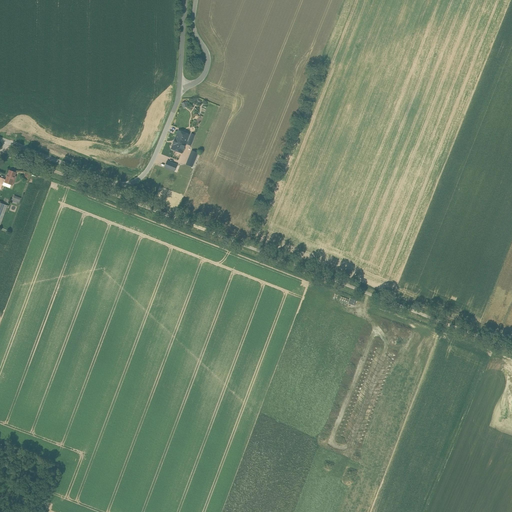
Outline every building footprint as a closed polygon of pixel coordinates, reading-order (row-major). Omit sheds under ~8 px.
[(179,131),(178,133),(175,141),(185,144),(188,137),(188,135),(179,131)] [(185,144),(175,141),(172,149),(172,150),(181,153),(185,144)] [(193,151),(189,161),(193,162),(197,153),(193,151)] [(163,167),(174,171),(177,164),(166,159),(163,167)] [(7,178),(6,180),(0,177),(0,188),(1,189),(4,182),(13,185),(16,176),(15,176),(16,173),(9,170),(7,178)] [(18,204),(21,197),(13,195),(11,201),(18,204)] [(336,294),(334,300),(346,304),(348,299),(336,294)] [(394,355),(352,339),(319,423),(361,439),(394,355)]
